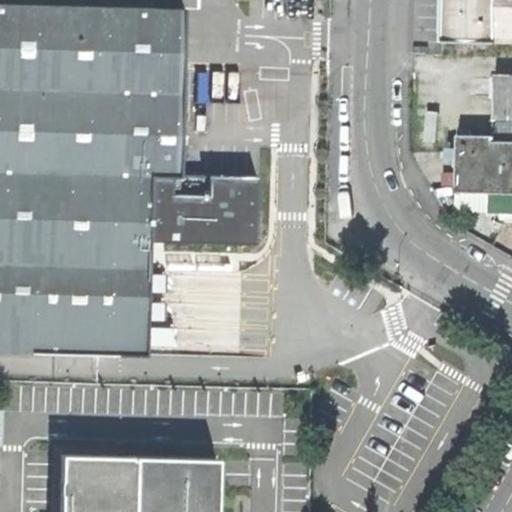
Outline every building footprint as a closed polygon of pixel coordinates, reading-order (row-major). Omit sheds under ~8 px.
[(494,40),(511,40),(511,0),(442,0),(441,41),(494,42),(494,40)] [(256,147),(236,147),(239,10),(0,3),(0,352),(146,356),(149,240),(160,240),(254,243),(256,173),(256,147)] [(511,76),(495,76),(494,135),(458,135),(457,185),(488,186),(511,186),(511,76)] [(60,511),(133,511),(135,457),(62,455),(60,511)] [(133,511),(217,511),(219,459),(135,457),(133,511)]
